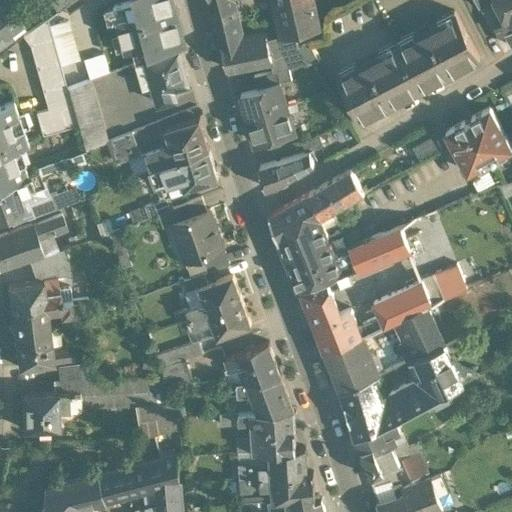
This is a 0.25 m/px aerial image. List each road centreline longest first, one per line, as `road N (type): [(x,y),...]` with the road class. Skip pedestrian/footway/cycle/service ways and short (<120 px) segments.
road 1 (residential): [(353,511),(247,215)]
road 2 (residential): [(511,66),(247,215)]
road 3 (residential): [(247,215),(191,0)]
